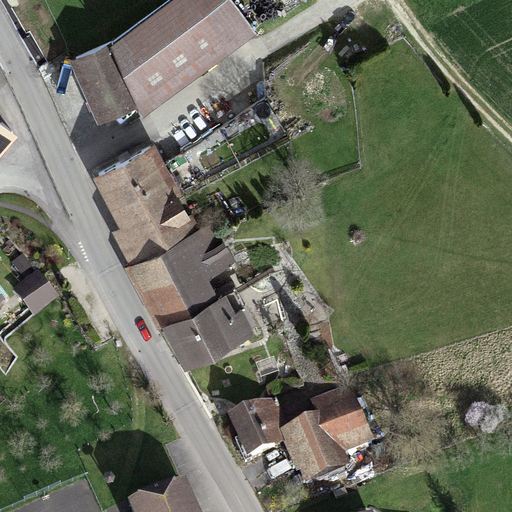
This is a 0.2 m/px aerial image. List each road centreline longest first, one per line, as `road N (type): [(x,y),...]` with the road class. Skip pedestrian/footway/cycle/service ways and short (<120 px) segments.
road 1 (tertiary): [(91,241),(244,511)]
road 2 (tertiary): [(0,39),(67,173),(91,241)]
road 3 (track): [(511,136),(430,51),(394,0)]
